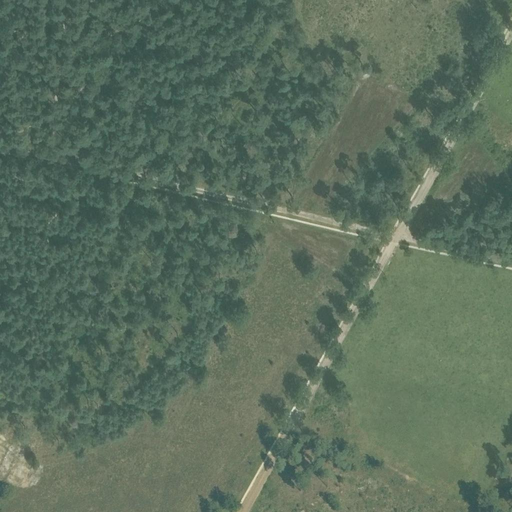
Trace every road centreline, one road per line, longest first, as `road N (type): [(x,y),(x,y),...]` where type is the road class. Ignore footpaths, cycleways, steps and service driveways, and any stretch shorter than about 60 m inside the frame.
road 1 (track): [(397,239),(0,145)]
road 2 (track): [(244,511),(397,239)]
road 3 (track): [(511,33),(397,239)]
